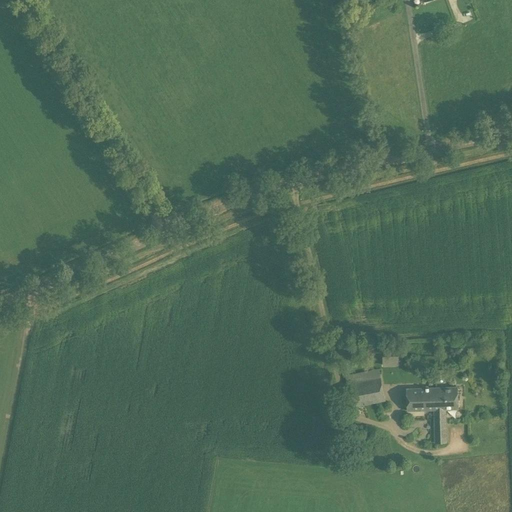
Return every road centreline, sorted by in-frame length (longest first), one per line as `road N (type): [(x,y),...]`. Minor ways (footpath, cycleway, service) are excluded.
road 1 (tertiary): [(0,307),(218,212),(511,133)]
road 2 (unknown): [(294,188),(343,399),(384,415)]
